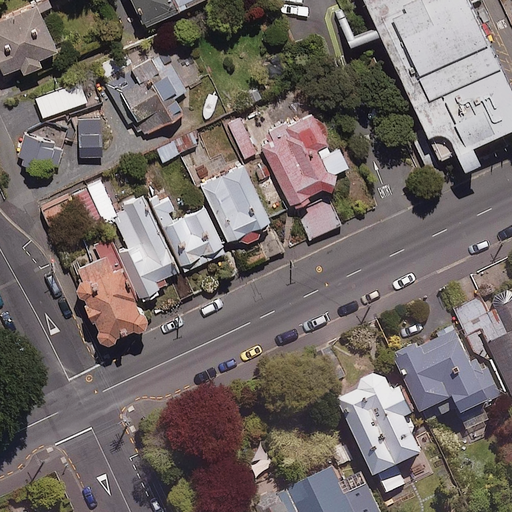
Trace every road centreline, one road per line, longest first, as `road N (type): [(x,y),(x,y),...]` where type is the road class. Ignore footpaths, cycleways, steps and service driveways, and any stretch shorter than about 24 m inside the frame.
road 1 (tertiary): [(79,402),(511,198)]
road 2 (residential): [(79,402),(0,235)]
road 3 (residential): [(131,511),(79,402)]
